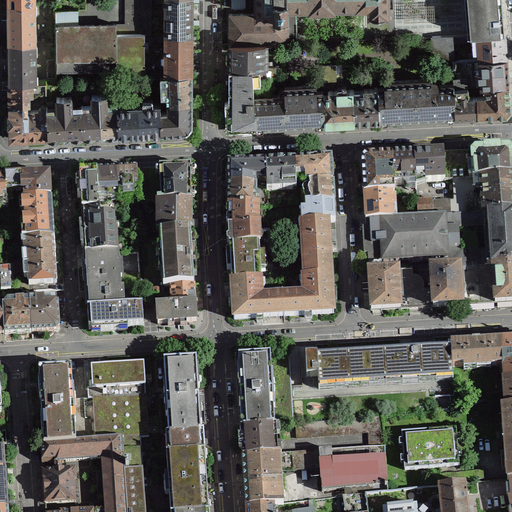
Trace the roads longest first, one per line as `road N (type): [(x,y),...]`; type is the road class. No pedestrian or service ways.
road 1 (residential): [(62,155),(74,347)]
road 2 (residential): [(342,138),(353,329)]
road 3 (residential): [(216,337),(209,148)]
road 4 (residential): [(228,511),(216,337)]
road 5 (residential): [(511,126),(342,138)]
road 6 (residential): [(17,351),(28,511)]
road 7 (residential): [(353,329),(511,321)]
road 8 (residential): [(209,148),(212,0)]
road 9 (residential): [(209,148),(62,155)]
road 10 (residential): [(74,347),(216,337)]
road 11 (residential): [(216,337),(353,329)]
road 12 (residential): [(342,138),(209,148)]
